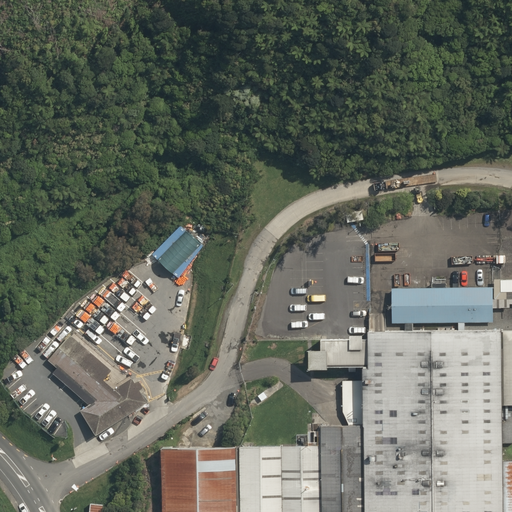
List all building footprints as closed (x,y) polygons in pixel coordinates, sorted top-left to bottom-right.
[(184,224),(178,230),(185,237),(191,231),(184,224)] [(180,269),(194,255),(171,233),(157,248),(172,263),(173,263),(180,269)] [(161,260),(136,292),(144,300),(170,267),(161,260)] [(180,275),(153,305),(160,312),(188,282),(180,275)] [(511,279),(494,280),(494,287),(446,287),(446,283),(432,283),(432,288),(392,288),(393,323),(405,323),(405,331),(369,331),(369,339),(363,339),(363,335),(350,335),(351,339),(321,339),(321,350),(310,350),(310,369),(328,369),(328,366),(349,366),(349,372),(356,372),(356,366),(363,366),(364,381),(343,381),(343,412),(346,412),(346,417),(349,417),(349,425),(321,425),(321,431),(309,431),(309,445),(163,447),(163,511),(511,511),(511,460),(503,460),(503,443),(511,442),(511,330),(501,330),(501,329),(464,329),(464,322),(494,322),(494,308),(510,308),(510,304),(511,303),(511,279)] [(53,372),(91,404),(82,410),(97,434),(147,402),(140,390),(144,388),(138,380),(135,382),(132,378),(115,389),(105,380),(113,370),(71,334),(50,360),(57,367),(53,372)] [(102,511),(103,504),(91,503),(89,511),(102,511)]
